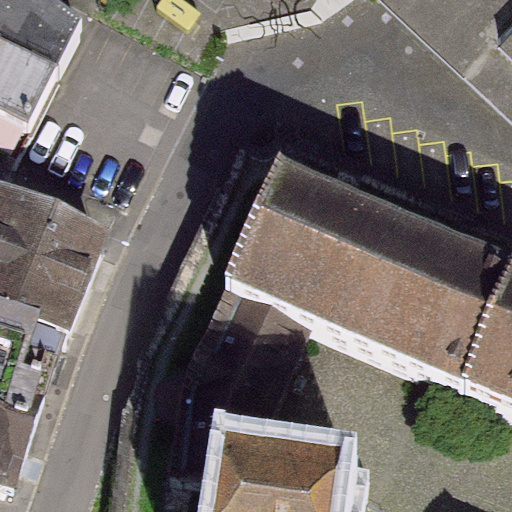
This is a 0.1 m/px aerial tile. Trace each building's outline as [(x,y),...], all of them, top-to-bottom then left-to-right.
[(0,0),(0,56),(57,85),(81,39),(25,0),(0,0)] [(511,0),(408,0),(511,99),(511,0)] [(57,85),(0,56),(0,122),(30,137),(57,85)] [(182,398),(172,488),(182,490),(226,497),(224,511),(339,511),(340,509),(260,496),(270,424),(307,337),(511,426),(511,511),(511,298),(273,196),(182,398)] [(0,494),(14,499),(61,351),(67,353),(104,258),(2,213),(0,218),(0,494)]
